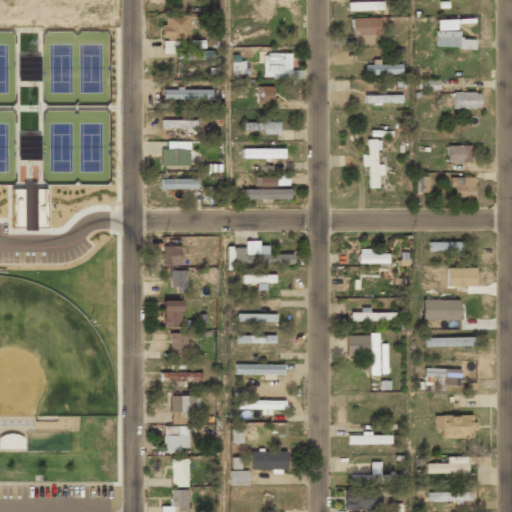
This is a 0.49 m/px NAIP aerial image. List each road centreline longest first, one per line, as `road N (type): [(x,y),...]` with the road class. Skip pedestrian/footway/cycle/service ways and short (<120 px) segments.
road 1 (residential): [(508,511),(505,0)]
road 2 (residential): [(319,511),(317,0)]
road 3 (residential): [(133,511),(132,0)]
road 4 (residential): [(133,220),(511,218)]
